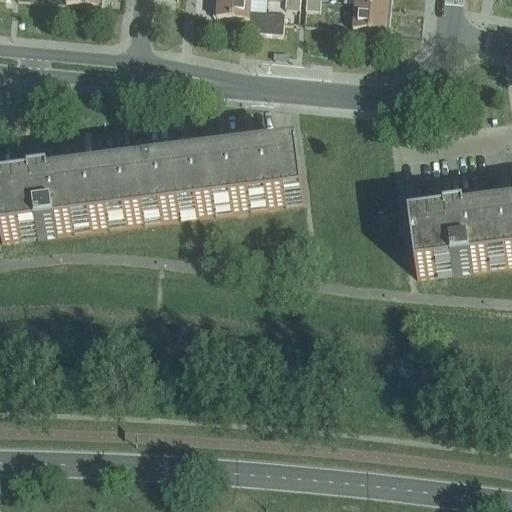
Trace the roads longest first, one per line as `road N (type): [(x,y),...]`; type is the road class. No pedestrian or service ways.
road 1 (primary): [(511,504),(326,482),(0,464)]
road 2 (residential): [(449,36),(446,56),(390,100),(140,73)]
road 3 (residential): [(140,73),(0,60)]
